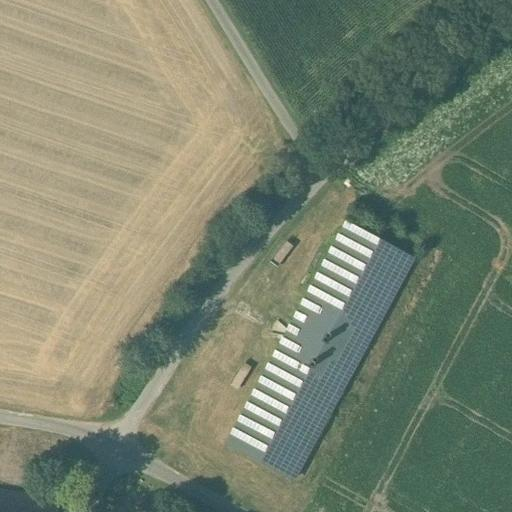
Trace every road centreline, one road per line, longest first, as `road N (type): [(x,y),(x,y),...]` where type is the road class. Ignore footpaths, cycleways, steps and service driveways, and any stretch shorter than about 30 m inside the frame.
road 1 (unclassified): [(116,448),(243,260),(322,175),(511,24)]
road 2 (unclassified): [(230,511),(116,448)]
road 3 (unclassified): [(116,448),(89,433),(0,418)]
